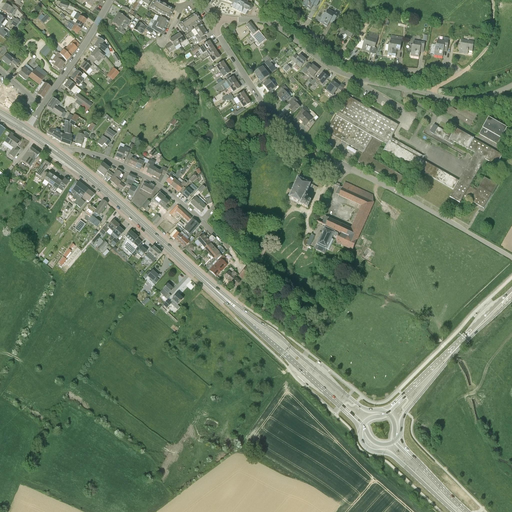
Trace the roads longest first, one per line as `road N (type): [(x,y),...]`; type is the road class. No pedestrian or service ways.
road 1 (unclassified): [(511,257),(286,129),(216,32),(220,17)]
road 2 (primary): [(381,410),(359,406),(206,282)]
road 3 (residential): [(225,243),(151,179),(80,150),(62,156)]
road 4 (primary): [(206,282),(62,156)]
road 5 (primary): [(206,282),(343,408)]
road 6 (primary): [(398,436),(424,388),(511,298)]
road 7 (residential): [(301,21),(359,65),(454,66),(459,73)]
road 8 (residential): [(273,25),(338,71),(425,93)]
road 9 (track): [(332,174),(285,142),(252,143),(232,170),(233,212)]
road 10 (primary): [(511,289),(402,396)]
road 11 (residential): [(40,107),(110,0)]
road 12 (primary): [(360,431),(366,448),(392,455),(453,511)]
